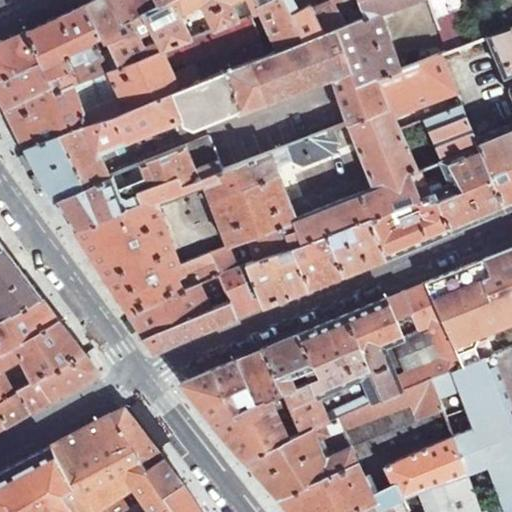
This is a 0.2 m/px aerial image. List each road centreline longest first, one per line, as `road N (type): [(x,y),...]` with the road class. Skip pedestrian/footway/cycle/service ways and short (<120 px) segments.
road 1 (residential): [(139,373),(511,224)]
road 2 (residential): [(0,183),(139,373)]
road 3 (residential): [(139,373),(245,511)]
road 4 (residential): [(139,373),(0,448)]
